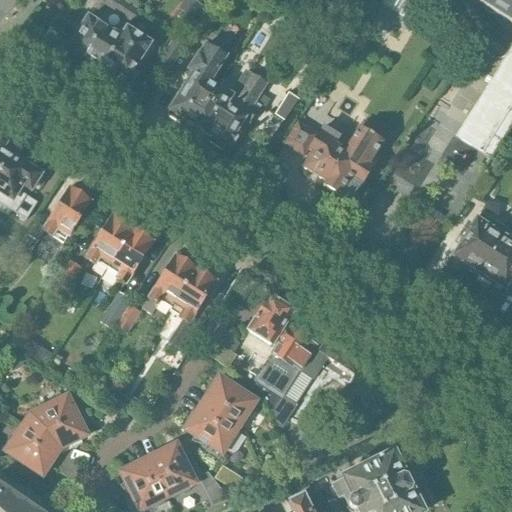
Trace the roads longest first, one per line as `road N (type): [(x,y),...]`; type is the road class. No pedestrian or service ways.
road 1 (residential): [(69,489),(162,417),(264,249)]
road 2 (unclassified): [(0,84),(264,249)]
road 3 (unclassified): [(264,249),(511,406)]
